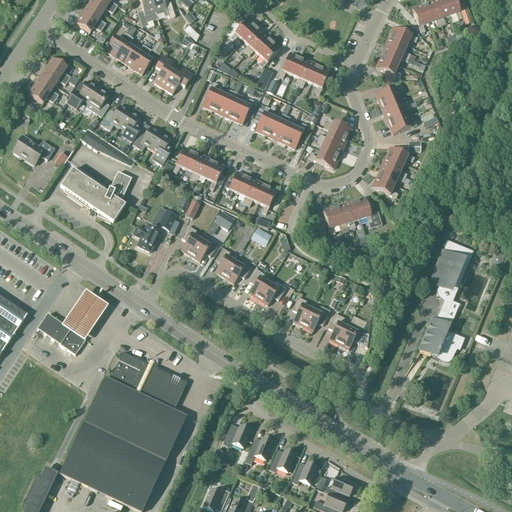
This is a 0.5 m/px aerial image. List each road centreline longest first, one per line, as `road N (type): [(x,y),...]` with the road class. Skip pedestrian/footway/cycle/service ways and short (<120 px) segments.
road 1 (residential): [(36,26),(179,120),(323,186),(355,174),(366,149),(348,85),(355,65)]
road 2 (residential): [(431,439),(371,413),(355,371),(183,272),(167,273),(143,308)]
road 3 (tertiary): [(399,472),(143,308)]
road 4 (tertiary): [(143,308),(0,211)]
road 5 (residential): [(387,496),(248,410)]
road 6 (unknown): [(112,332),(76,376),(19,342)]
road 7 (residential): [(355,65),(290,36),(254,0)]
